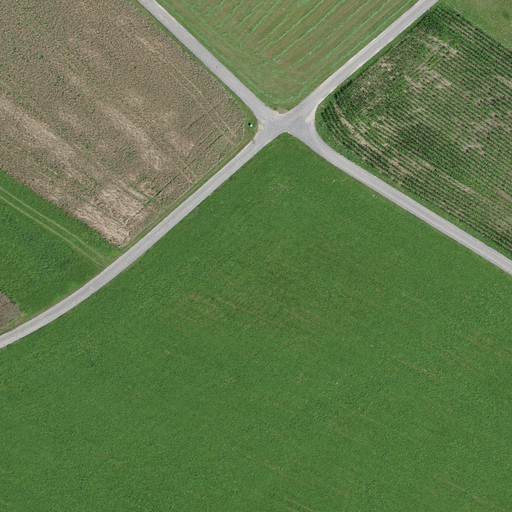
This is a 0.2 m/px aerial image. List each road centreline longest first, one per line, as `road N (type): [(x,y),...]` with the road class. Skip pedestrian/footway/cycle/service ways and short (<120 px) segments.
road 1 (track): [(282,127),(127,259),(0,343)]
road 2 (track): [(282,127),(511,272)]
road 3 (track): [(426,0),(282,127)]
road 4 (track): [(143,0),(282,127)]
